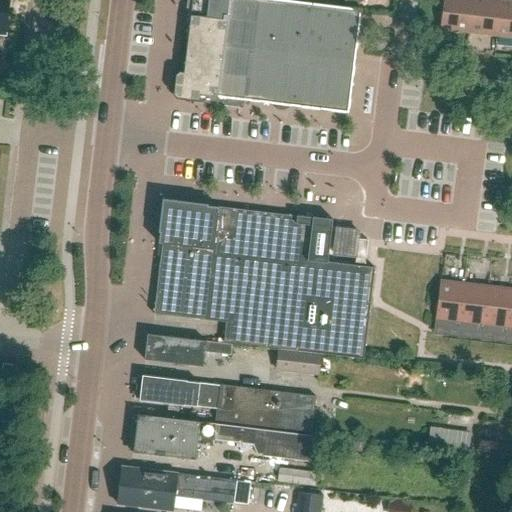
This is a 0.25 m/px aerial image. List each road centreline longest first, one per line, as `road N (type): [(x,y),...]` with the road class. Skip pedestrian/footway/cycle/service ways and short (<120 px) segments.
road 1 (tertiary): [(92,342),(95,225),(122,0)]
road 2 (residential): [(7,334),(29,130)]
road 3 (tertiary): [(73,511),(92,342)]
